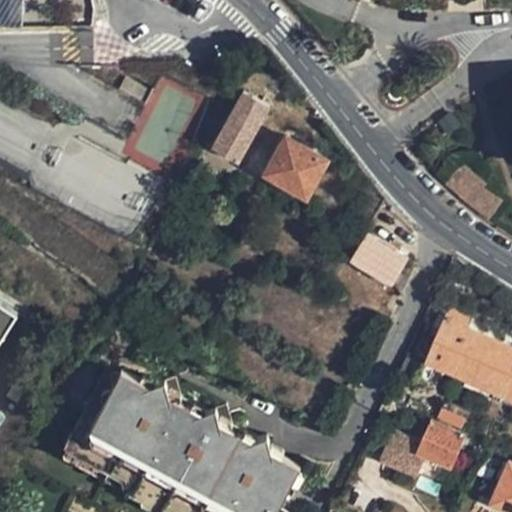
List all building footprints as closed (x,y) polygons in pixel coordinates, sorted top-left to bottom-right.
[(236,158),(268,101),(243,89),(212,144),(236,158)] [(306,190),(325,156),(285,134),(265,169),(306,190)] [(403,273),(415,251),(372,227),(361,250),(403,273)] [(0,336),(22,301),(0,287),(0,336)] [(511,396),(511,351),(465,331),(471,319),(451,310),(427,356),(511,396)] [(104,366),(287,478),(297,462),(263,441),(267,435),(266,424),(253,427),(248,431),(217,412),(215,395),(206,399),(201,402),(167,381),(170,378),(168,365),(157,369),(154,372),(141,365),(129,358),(125,363),(112,354),(104,366)] [(154,372),(157,369),(155,366),(146,360),(141,365),(154,372)] [(201,402),(206,399),(181,383),(179,361),(168,365),(170,378),(167,381),(201,402)] [(273,501),(287,478),(104,366),(64,428),(70,433),(197,511),(278,511),(269,506),(273,501)] [(229,391),(215,395),(217,412),(248,431),(253,427),(232,413),(229,391)] [(453,466),(466,437),(432,421),(418,448),(453,466)] [(197,511),(70,433),(66,438),(67,445),(117,476),(118,486),(128,482),(133,486),(135,496),(159,511),(173,511),(174,511),(197,511)] [(263,441),(297,462),(301,456),(292,450),(267,435),(263,441)] [(511,504),(511,461),(495,497),(511,504)]
